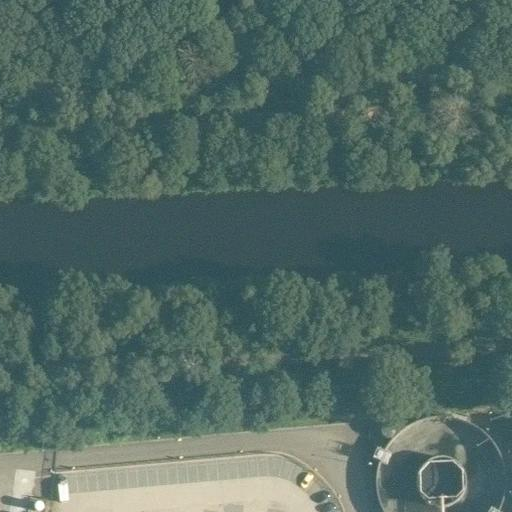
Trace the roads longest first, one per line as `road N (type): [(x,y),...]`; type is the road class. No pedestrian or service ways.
road 1 (track): [(0,130),(511,102)]
road 2 (unknown): [(256,491),(68,501),(59,511)]
